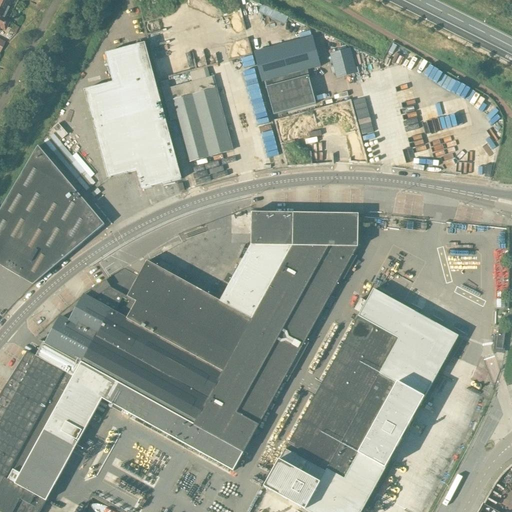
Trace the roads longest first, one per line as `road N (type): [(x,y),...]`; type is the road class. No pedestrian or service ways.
road 1 (unclassified): [(467,192),(328,177),(227,192),(92,255),(0,338)]
road 2 (unknown): [(392,181),(379,83),(414,77),(456,106),(465,125)]
road 3 (unclassified): [(0,114),(59,0)]
